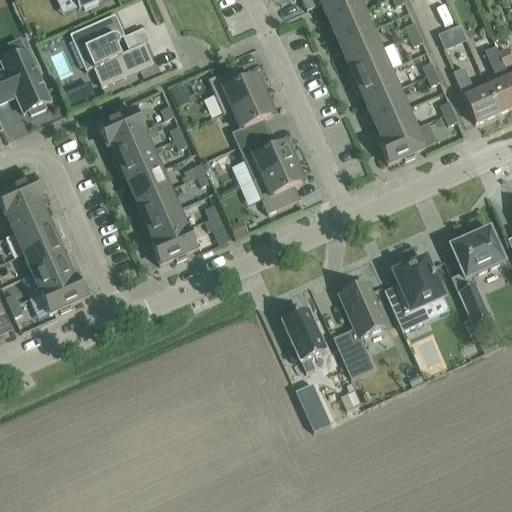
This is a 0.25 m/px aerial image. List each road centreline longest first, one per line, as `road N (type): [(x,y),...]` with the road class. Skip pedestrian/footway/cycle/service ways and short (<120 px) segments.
road 1 (unclassified): [(120,321),(349,221)]
road 2 (residential): [(252,0),(349,221)]
road 3 (residential): [(0,164),(42,146),(120,321)]
road 4 (unclassified): [(349,221),(511,150)]
road 5 (unclassified): [(0,374),(120,321)]
